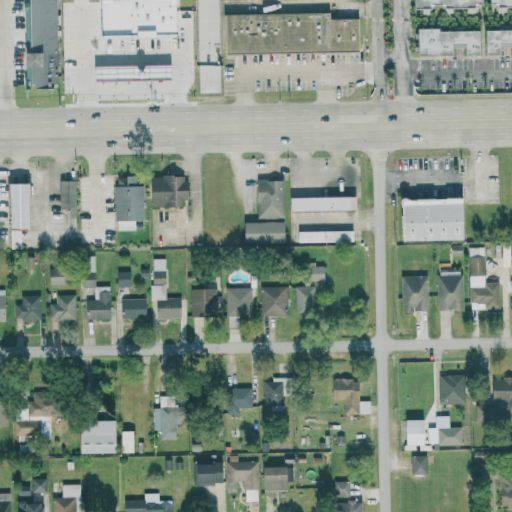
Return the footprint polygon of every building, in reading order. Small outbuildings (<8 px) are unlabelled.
[(23,0),(25,52),(18,52),(18,72),(24,72),(25,87),(54,86),(52,0),(23,0)] [(95,0),(95,35),(171,35),(170,0),(95,0)] [(410,0),(410,8),(426,8),(426,4),(440,4),(440,8),(471,8),(471,4),(480,3),(480,0),(410,0)] [(326,12),(220,14),(221,54),(355,51),(354,18),(327,18),(326,12)] [(477,29),(414,30),(414,55),(448,55),(448,43),(462,43),(462,54),(477,54),(477,29)] [(511,29),(481,29),(482,54),(497,54),(497,44),(509,44),(509,54),(511,53),(511,29)] [(147,207),(183,208),(184,176),(148,175),(147,207)] [(141,220),(140,185),(138,185),(137,176),(121,176),(122,186),(112,187),(113,230),(133,230),(133,220),(141,220)] [(254,218),(282,217),(281,179),(253,180),(254,218)] [(72,180),(57,181),(57,208),(65,208),(65,217),(73,217),(72,180)] [(24,184),(4,184),(5,228),(25,228),(24,184)] [(352,196),(286,197),(286,211),(352,210),(352,196)] [(457,198),(396,199),(396,241),(458,240),(457,198)] [(240,243),(281,242),(281,221),(239,222),(240,243)] [(18,248),(18,229),(8,229),(8,248),(18,248)] [(295,230),(295,242),(350,241),(350,230),(295,230)] [(483,250),(468,250),(468,309),(497,309),(497,282),(483,282),(483,250)] [(78,255),(79,286),(93,286),(92,255),(78,255)] [(163,258),(150,258),(150,317),(178,317),(178,296),(164,297),(163,258)] [(305,280),(322,280),(322,264),(306,264),(305,280)] [(46,283),(62,284),(62,268),(46,268),(46,283)] [(435,311),(461,310),(460,274),(445,274),(445,269),(435,269),(435,311)] [(115,271),(115,286),(129,286),(128,271),(115,271)] [(425,311),(425,275),(399,275),(399,311),(425,311)] [(109,286),(93,285),(92,299),(84,299),(84,318),(108,319),(109,286)] [(285,285),(259,286),(259,315),(286,314),(285,285)] [(313,286),(293,285),(293,312),(312,312),(313,286)] [(225,326),(239,326),(239,319),(250,319),(250,286),(224,287),(225,326)] [(215,288),(189,288),(188,316),(214,317),(215,288)] [(38,295),(19,294),(19,303),(13,303),(13,320),(38,320),(38,295)] [(54,302),(47,303),(47,319),(74,318),(73,294),(54,294),(54,302)] [(143,297),(118,298),(119,319),(143,318),(143,297)] [(437,404),(464,403),(463,374),(436,374),(437,404)] [(506,409),(511,408),(511,376),(490,378),(490,401),(505,400),(506,409)] [(356,400),(357,379),(330,378),(330,399),(341,399),(341,413),(367,414),(367,400),(356,400)] [(262,379),(263,409),(282,409),(281,379),(262,379)] [(236,407),(250,406),(249,387),(224,388),(225,413),(236,413),(236,407)] [(49,441),(48,414),(54,414),(54,392),(31,392),(31,400),(25,400),(25,407),(13,408),(13,436),(37,435),(37,441),(49,441)] [(151,407),(151,430),(158,430),(159,439),(174,439),(173,407),(151,407)] [(426,444),(459,443),(459,426),(447,427),(447,415),(433,415),(433,427),(425,427),(426,444)] [(401,420),(402,433),(420,433),(419,419),(401,420)] [(77,453),(112,452),(112,420),(76,421),(77,453)] [(131,452),(130,431),(118,431),(118,452),(131,452)] [(423,455),(407,456),(407,475),(423,474),(423,455)] [(256,460),(224,461),(225,481),(243,481),(243,501),(257,500),(256,460)] [(219,483),(218,462),(191,463),(192,484),(219,483)] [(511,484),(510,485),(510,465),(479,465),(479,477),(493,477),(493,485),(499,485),(499,507),(511,506),(511,484)] [(290,481),(290,467),(259,466),(258,490),(283,490),(283,481),(290,481)] [(44,478),(30,478),(30,491),(44,491),(44,478)] [(331,496),(347,496),(347,481),(331,481),(331,496)] [(0,511),(8,511),(9,492),(0,491),(0,511)] [(170,511),(170,500),(157,500),(156,492),(141,493),(142,499),(121,499),(121,511),(170,511)] [(72,511),(73,497),(51,496),(50,511),(72,511)] [(329,501),(329,511),(359,511),(359,501),(329,501)] [(14,511),(39,511),(39,503),(21,502),(20,511),(14,511)]
